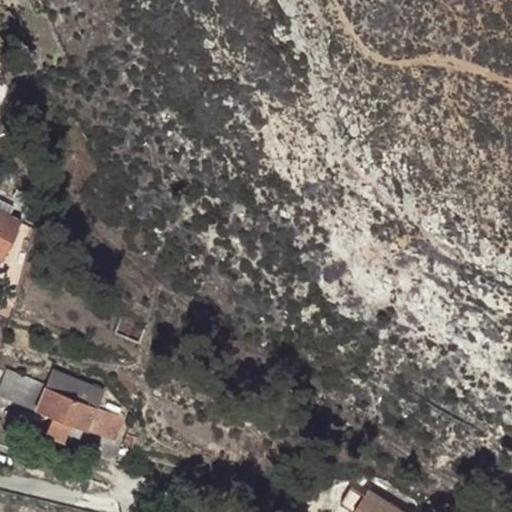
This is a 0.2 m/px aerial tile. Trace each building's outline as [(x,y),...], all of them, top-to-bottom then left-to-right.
[(0,256),(9,239),(17,224),(0,215),(0,256)] [(9,239),(0,256),(0,293),(11,299),(26,248),(9,239)] [(97,391),(73,382),(45,372),(39,387),(37,392),(0,376),(0,398),(30,410),(29,411),(46,418),(40,435),(58,444),(65,426),(107,444),(117,420),(90,409),(97,391)] [(352,507),(349,511),(408,511),(409,511),(367,484),(362,493),(348,485),(340,498),(352,507)] [(168,506),(183,511),(203,511),(208,500),(175,488),(168,506)]
